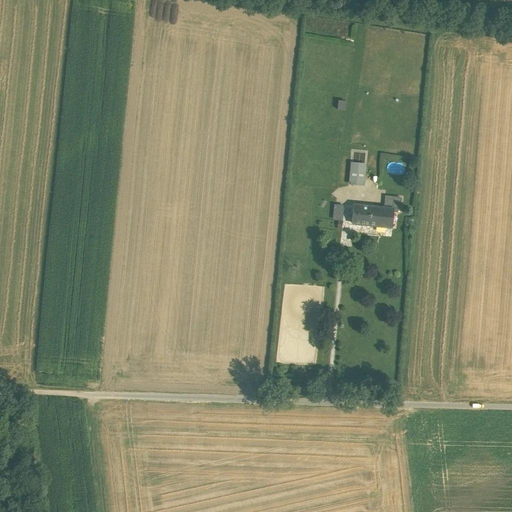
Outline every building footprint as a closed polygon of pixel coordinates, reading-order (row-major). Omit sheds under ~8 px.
[(338,100),(337,108),(347,110),(349,102),(338,100)] [(352,165),(351,184),(363,185),(364,166),(352,165)] [(385,197),(384,209),(388,209),(400,210),(401,199),(385,197)] [(344,221),(346,205),(335,204),(333,220),(344,221)] [(384,209),(354,206),(352,224),(386,228),(388,209),(384,209)]
